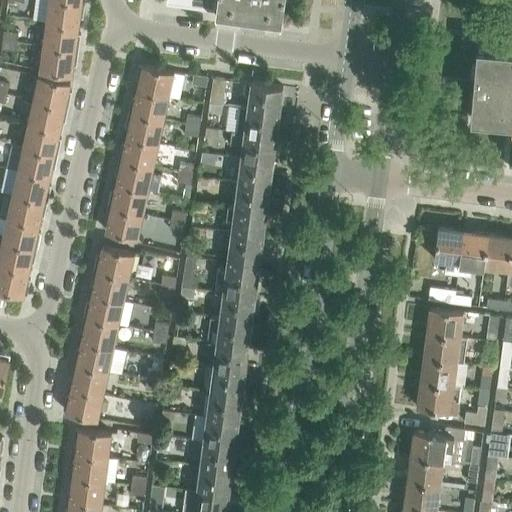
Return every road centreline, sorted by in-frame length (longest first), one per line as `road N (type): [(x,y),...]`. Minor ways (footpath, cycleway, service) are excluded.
road 1 (unclassified): [(334,174),(288,511)]
road 2 (unclassified): [(332,511),(375,179)]
road 3 (residential): [(31,335),(47,307),(106,48),(120,26)]
road 4 (unclassified): [(348,61),(120,26)]
road 5 (residential): [(16,511),(37,364),(31,335)]
road 6 (residential): [(375,179),(511,197)]
